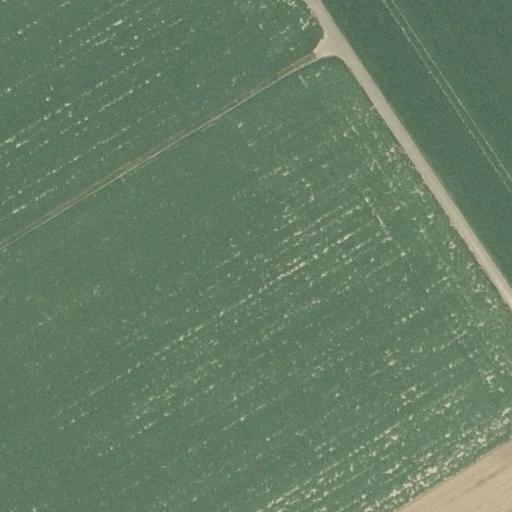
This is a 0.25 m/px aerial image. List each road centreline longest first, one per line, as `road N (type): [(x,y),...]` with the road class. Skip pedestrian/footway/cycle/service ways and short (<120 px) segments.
road 1 (track): [(0,248),(337,41)]
road 2 (track): [(511,306),(309,0)]
